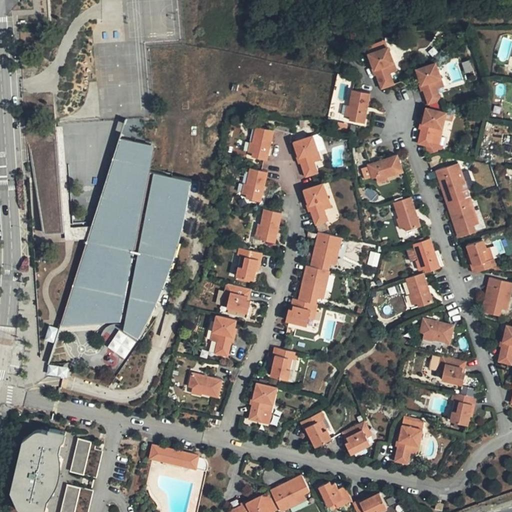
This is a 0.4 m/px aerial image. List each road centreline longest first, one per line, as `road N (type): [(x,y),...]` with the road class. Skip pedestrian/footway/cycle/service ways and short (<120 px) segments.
road 1 (residential): [(509,435),(409,142),(344,52)]
road 2 (residential): [(222,442),(244,369),(280,296),(294,227),(281,134)]
road 3 (residential): [(222,442),(441,490),(509,435)]
road 4 (residential): [(0,65),(12,274),(4,352)]
road 5 (residential): [(0,394),(222,442)]
